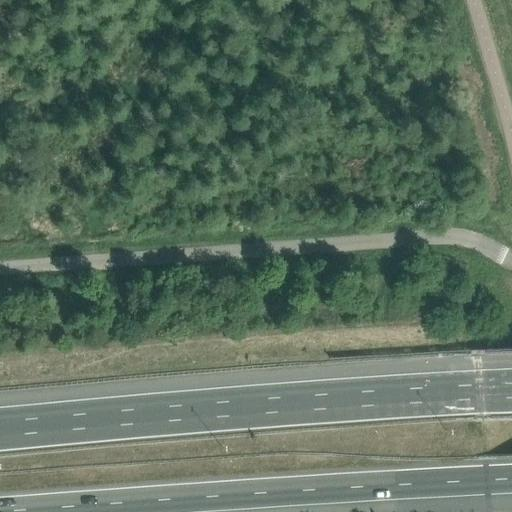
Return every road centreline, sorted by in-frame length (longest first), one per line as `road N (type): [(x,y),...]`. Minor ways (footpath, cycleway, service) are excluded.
road 1 (unclassified): [(0,269),(451,239),(484,244),(511,263)]
road 2 (motorway): [(511,390),(0,431)]
road 3 (motorway): [(41,511),(511,479)]
